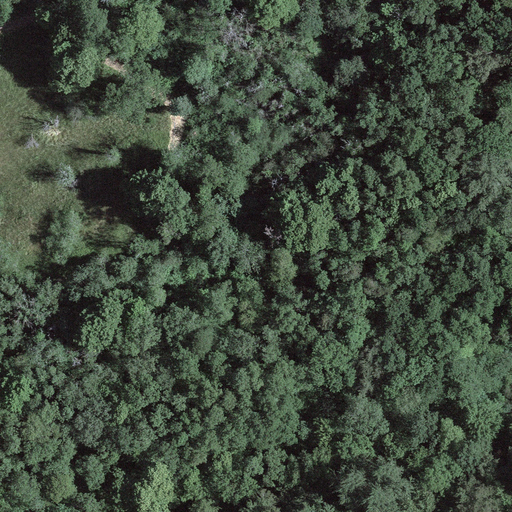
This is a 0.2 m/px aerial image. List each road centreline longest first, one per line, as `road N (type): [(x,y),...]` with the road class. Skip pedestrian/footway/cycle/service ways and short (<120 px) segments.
road 1 (track): [(511,417),(356,455),(229,474),(125,511)]
road 2 (track): [(356,455),(397,340),(474,296),(511,258)]
